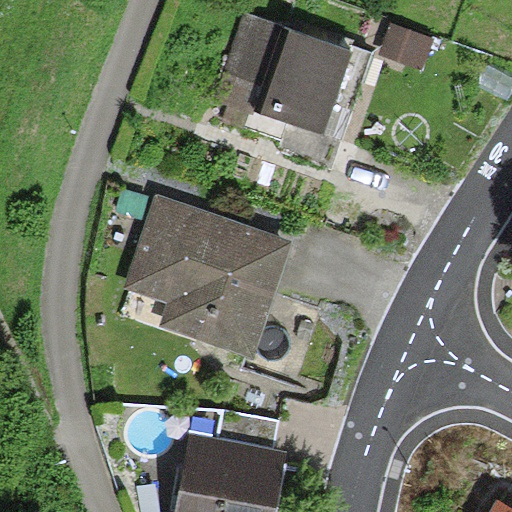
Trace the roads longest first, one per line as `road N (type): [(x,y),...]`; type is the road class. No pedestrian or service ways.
road 1 (residential): [(146,0),(76,192),(58,322),(80,466),(102,511)]
road 2 (residential): [(411,332),(511,163)]
road 3 (residential): [(355,511),(364,453),(411,332)]
